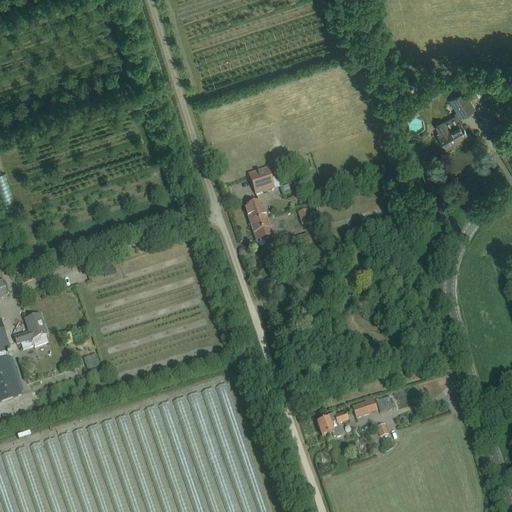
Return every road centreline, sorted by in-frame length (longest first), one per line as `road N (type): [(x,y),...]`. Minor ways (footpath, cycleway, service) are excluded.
road 1 (track): [(321,511),(150,0)]
road 2 (unclassified): [(505,511),(448,328),(445,288),(467,226),(511,196)]
road 3 (track): [(12,321),(22,285),(219,217)]
